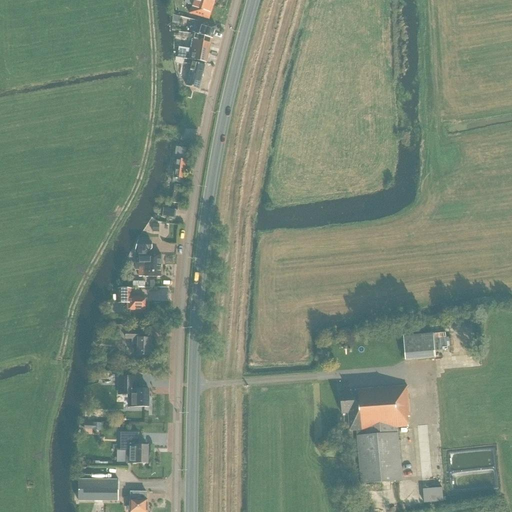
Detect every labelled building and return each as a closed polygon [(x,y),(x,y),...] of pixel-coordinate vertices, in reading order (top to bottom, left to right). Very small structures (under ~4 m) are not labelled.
[(189,14),(209,20),(213,7),(194,1),(189,14)] [(196,33),(193,33),(192,39),(211,45),(216,27),(199,22),(196,33)] [(179,48),(177,58),(188,60),(206,64),(208,52),(209,52),(211,45),(192,39),(190,50),(179,48)] [(187,87),(199,90),(205,66),(193,63),(187,87)] [(192,92),(186,90),(184,97),(191,99),(192,92)] [(185,161),(186,154),(173,152),(173,157),(176,157),(176,160),(175,171),(174,170),(173,176),(174,177),(173,182),(182,183),(183,179),(185,161)] [(181,186),(174,185),(173,192),(180,193),(181,186)] [(165,217),(175,219),(176,211),(166,210),(165,217)] [(144,264),(144,265),(161,265),(161,255),(146,255),(146,251),(149,251),(152,249),(152,243),(149,241),(138,241),(136,251),(136,264),(144,264)] [(139,277),(161,277),(161,265),(144,265),(144,267),(139,267),(139,277)] [(118,303),(130,304),(130,310),(145,311),(145,298),(131,298),(131,290),(119,289),(118,303)] [(131,345),(138,345),(138,348),(136,348),(133,349),(133,354),(136,356),(138,356),(138,357),(149,357),(150,339),(139,339),(139,332),(126,332),(126,339),(132,340),(131,345)] [(435,358),(433,334),(403,337),(405,361),(435,358)] [(129,407),(149,408),(149,390),(134,390),(134,377),(119,377),(119,395),(129,395),(129,407)] [(407,386),(373,389),(355,390),(355,392),(351,392),(351,391),(340,391),(341,414),(348,414),(350,431),(356,431),(357,437),(361,484),(402,481),(398,434),(397,428),(408,427),(407,417),(409,417),(407,386)] [(101,424),(93,423),(93,430),(101,431),(101,424)] [(147,464),(148,447),(139,446),(139,433),(121,433),(121,451),(127,451),(127,463),(136,463),(136,464),(147,464)] [(78,501),(118,502),(119,481),(79,480),(78,501)] [(146,511),(147,511),(147,508),(147,507),(147,501),(146,501),(146,493),(131,492),(130,511),(146,511)]
